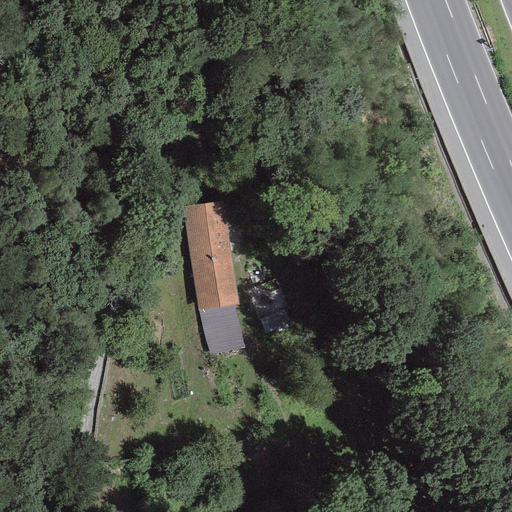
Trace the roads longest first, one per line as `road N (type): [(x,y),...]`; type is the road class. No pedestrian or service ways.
road 1 (track): [(170,0),(190,37),(98,372),(84,511)]
road 2 (motorway): [(434,0),(511,192)]
